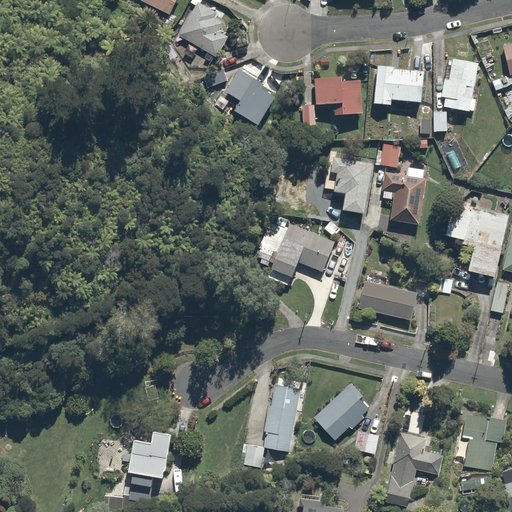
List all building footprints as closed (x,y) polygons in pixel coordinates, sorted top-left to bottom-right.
[(139,0),(139,1),(166,14),(172,0),(139,0)] [(192,15),(180,38),(217,58),(229,34),(192,15)] [(511,44),(502,47),(509,76),(511,75),(511,44)] [(470,112),(479,64),(453,58),(448,80),(444,80),(440,98),(447,99),(445,107),(470,112)] [(426,72),(378,67),(375,106),(393,107),(393,100),(423,103),(426,72)] [(244,103),(258,82),(241,70),(227,91),(244,103)] [(343,77),(314,79),(316,106),(334,105),(335,116),(365,114),(363,80),(343,82),(343,77)] [(258,82),(244,103),(237,112),(256,125),(274,98),(263,91),(266,87),(258,82)] [(313,105),(303,106),(305,132),(315,131),(313,105)] [(446,111),(432,112),(433,132),(447,131),(446,111)] [(427,138),(416,138),(416,151),(427,151),(427,138)] [(381,147),(378,164),(399,168),(402,150),(381,147)] [(367,213),(373,164),(331,159),(327,190),(346,193),(344,211),(367,213)] [(419,225),(426,172),(407,170),(406,177),(385,174),(382,199),(392,201),(389,221),(419,225)] [(496,278),(510,216),(455,203),(447,236),(463,240),(461,245),(474,248),(468,272),(496,278)] [(271,265),(290,221),(275,214),(255,258),(271,265)] [(332,219),(323,227),(334,239),(343,231),(332,219)] [(334,242),(291,224),(272,269),(294,279),(301,263),(321,272),(334,242)] [(511,227),(503,272),(511,273),(511,227)] [(456,271),(438,268),(434,290),(452,293),(456,271)] [(507,283),(496,281),(491,311),(501,313),(507,283)] [(418,294),(366,282),(360,308),(411,320),(418,294)] [(302,387),(276,382),(263,447),(289,452),(302,387)] [(373,407),(351,383),(313,417),(335,441),(373,407)] [(506,420),(466,413),(461,439),(471,441),(467,466),(489,470),(494,443),(502,444),(506,420)] [(130,474),(133,474),(131,484),(153,488),(154,479),(166,481),(175,435),(156,431),(153,444),(136,441),(130,474)] [(380,437),(358,431),(353,450),(375,456),(380,437)] [(425,437),(401,432),(387,501),(409,506),(416,472),(439,477),(443,457),(422,453),(425,437)] [(259,467),(263,447),(247,444),(243,464),(259,467)] [(511,468),(500,472),(504,487),(498,489),(505,511),(507,511),(511,510),(511,468)] [(484,478),(460,482),(462,493),(486,489),(484,478)] [(149,490),(130,487),(128,500),(133,501),(133,505),(139,507),(140,502),(147,503),(149,490)]
